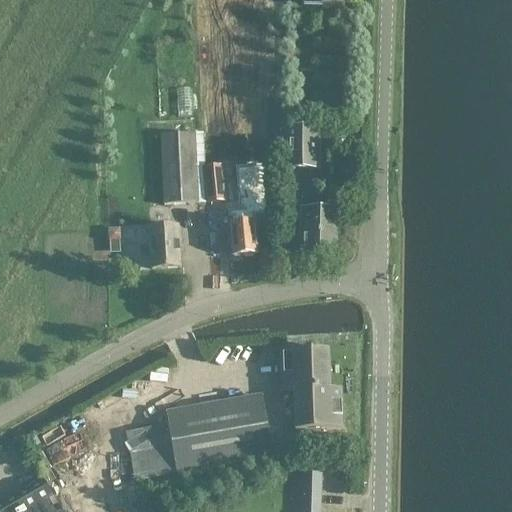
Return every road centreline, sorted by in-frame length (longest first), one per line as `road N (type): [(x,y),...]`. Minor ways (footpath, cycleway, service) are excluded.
road 1 (unclassified): [(375,281),(262,296),(192,316),(0,419)]
road 2 (unclassified): [(375,281),(386,0)]
road 3 (unclassified): [(379,511),(383,343),(375,281)]
